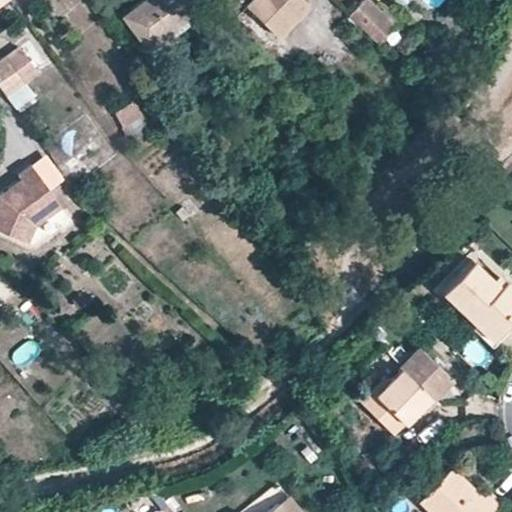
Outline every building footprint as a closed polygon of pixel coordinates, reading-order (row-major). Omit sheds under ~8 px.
[(83,32),(98,20),(83,0),(78,0),(65,9),(83,32)] [(137,0),(119,14),(143,47),(189,14),(179,0),(137,0)] [(304,0),(248,0),(245,4),(277,36),(309,4),(304,0)] [(361,26),(370,35),(384,20),(362,0),(358,0),(347,13),(361,26)] [(18,43),(38,72),(48,64),(28,35),(18,43)] [(0,54),(0,87),(15,106),(34,93),(24,81),(38,72),(18,43),(0,54)] [(141,113),(132,98),(112,110),(121,124),(141,113)] [(90,140),(59,163),(67,173),(96,150),(90,140)] [(0,185),(0,228),(24,240),(32,222),(60,201),(28,158),(16,167),(19,171),(6,181),(9,186),(5,189),(1,185),(0,185)] [(9,186),(6,181),(1,185),(5,189),(9,186)] [(175,209),(183,218),(189,213),(181,204),(175,209)] [(500,283),(491,275),(472,257),(440,290),(490,339),(508,320),(504,315),(511,305),(511,283),(506,277),(505,278),(500,283)] [(496,270),(491,275),(500,283),(505,278),(496,270)] [(399,364),(398,366),(427,394),(432,398),(451,378),(418,345),(399,364)] [(398,366),(387,376),(383,371),(357,398),(391,431),(404,418),(427,394),(398,366)] [(304,386),(317,407),(334,393),(317,371),(304,386)] [(409,422),(432,398),(427,394),(404,418),(409,422)] [(456,475),(459,473),(449,463),(417,497),(432,511),(485,511),(499,498),(489,487),(481,494),(479,496),(456,475)] [(481,494),(459,473),(456,475),(479,496),(481,494)] [(279,503),(285,511),(301,511),(303,511),(290,494),(279,503)] [(285,511),(279,503),(266,511),(240,511),(239,511),(285,511)]
